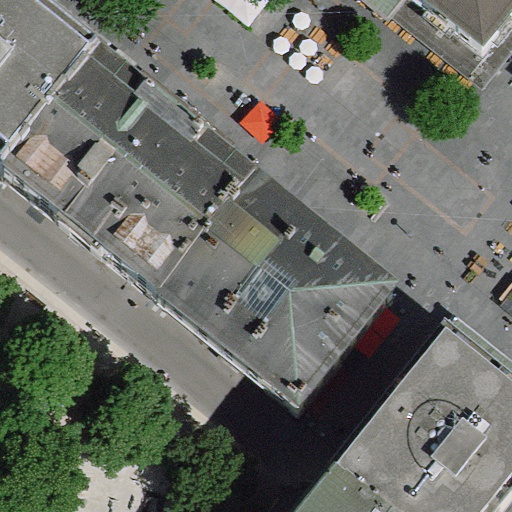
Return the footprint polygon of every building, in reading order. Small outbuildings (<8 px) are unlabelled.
[(0,0),(0,176),(10,185),(104,70),(40,17),(18,0),(0,0)] [(511,0),(367,0),(415,38),(487,96),(511,65),(511,0)] [(166,313),(255,194),(183,134),(104,70),(10,185),(166,313)] [(332,257),(255,194),(166,313),(301,424),(396,309),(332,257)] [(356,467),(331,499),(347,511),(505,511),(507,510),(511,503),(511,391),(454,345),(356,467)] [(319,511),(347,511),(331,499),(319,511)]
